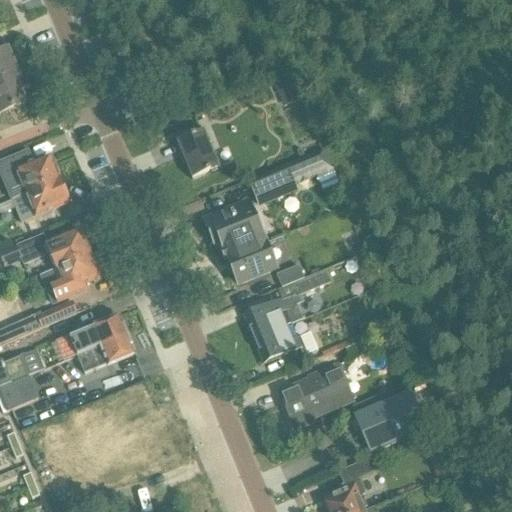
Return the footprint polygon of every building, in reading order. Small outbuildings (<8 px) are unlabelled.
[(0,116),(28,104),(15,74),(18,72),(8,49),(0,52),(0,116)] [(275,88),(280,99),(295,92),(290,81),(275,88)] [(221,170),(203,127),(192,132),(195,137),(177,144),(193,181),(221,170)] [(287,168),(250,184),(259,206),(296,190),(295,187),(317,178),(317,176),(331,170),(322,151),(305,159),(300,161),(286,167),(287,168)] [(18,200),(26,196),(59,183),(58,180),(60,177),(58,171),(54,170),(50,160),(35,166),(29,152),(0,164),(0,177),(11,203),(16,201),(18,200)] [(323,192),(338,185),(339,185),(332,169),(332,170),(331,170),(317,176),(317,178),(323,192)] [(18,200),(16,201),(25,223),(26,223),(31,235),(58,224),(53,211),(69,205),(64,195),(66,191),(64,186),(60,185),(59,183),(26,196),(18,200)] [(243,207),(205,223),(213,240),(219,238),(222,246),(228,260),(262,246),(265,245),(268,243),(262,230),(254,210),(251,211),(248,205),(243,207)] [(43,238),(0,254),(0,257),(3,267),(5,270),(21,263),(22,263),(23,267),(49,256),(51,259),(56,271),(90,257),(89,255),(91,251),(89,245),(85,244),(80,232),(46,246),(43,239),(43,238)] [(262,246),(228,260),(239,287),(276,272),(265,245),(262,246)] [(56,271),(42,277),(53,306),(71,299),(85,294),(86,293),(86,292),(83,287),(100,280),(96,270),(97,266),(95,260),(91,259),(90,257),(56,271)] [(299,268),(277,277),(282,290),(295,285),(305,281),(304,279),(299,268)] [(305,281),(295,285),(300,298),(329,286),(324,273),(305,281)] [(296,298),(245,319),(255,341),(292,327),(303,322),(297,307),(299,307),(296,298)] [(40,314),(34,316),(0,330),(0,348),(41,331),(78,316),(72,302),(40,315),(40,314)] [(390,316),(375,322),(380,335),(395,329),(390,316)] [(120,319),(92,330),(70,339),(77,356),(127,335),(120,319)] [(292,327),(255,341),(265,365),(301,350),(304,358),(318,352),(311,335),(298,341),(292,327)] [(127,335),(77,356),(86,376),(108,367),(136,356),(127,335)] [(368,357),(364,344),(346,351),(351,363),(368,357)] [(0,389),(27,379),(20,360),(0,368),(0,389)] [(279,392),(290,420),(292,419),(296,429),(315,421),(310,412),(349,396),(337,366),(308,378),(309,379),(279,392)] [(27,379),(0,389),(0,396),(7,415),(38,402),(29,378),(27,379)] [(410,395),(355,419),(371,455),(426,432),(410,395)] [(19,447),(14,435),(5,439),(10,451),(19,447)] [(24,459),(19,447),(10,451),(15,463),(24,459)] [(341,495),(325,502),(328,511),(361,511),(356,499),(365,496),(358,480),(376,473),(371,461),(339,475),(344,486),(338,489),(341,495)] [(453,462),(444,467),(447,475),(457,470),(453,462)] [(31,475),(22,479),(27,491),(35,487),(31,475)] [(35,487),(27,491),(31,503),(40,499),(35,487)] [(474,509),(468,498),(459,502),(463,511),(468,511),(474,510),(474,509)]
